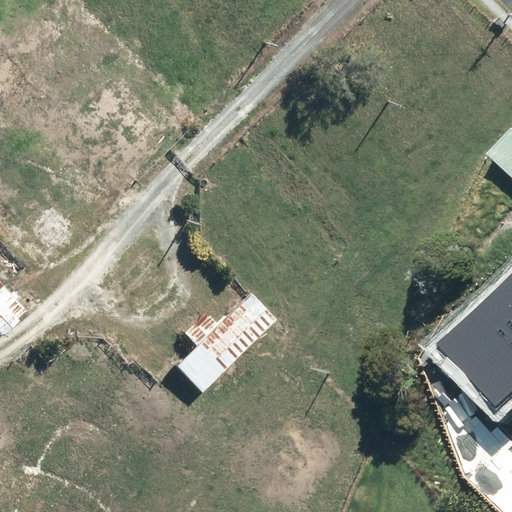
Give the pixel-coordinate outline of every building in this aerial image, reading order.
[(11,57),(0,68),(0,83),(7,90),(25,70),(11,57)] [(89,163),(103,176),(100,179),(116,195),(127,184),(124,181),(161,142),(152,134),(160,125),(110,78),(63,127),(94,157),(89,163)] [(511,133),(490,157),(511,177),(511,133)] [(0,236),(20,218),(0,197),(0,236)] [(0,283),(0,332),(1,334),(28,311),(18,300),(21,298),(15,292),(11,296),(0,283)] [(30,293),(20,301),(29,311),(39,303),(30,293)] [(190,345),(169,366),(194,392),(270,320),(244,293),(212,324),(202,313),(180,334),(190,345)] [(89,320),(72,336),(87,353),(105,336),(89,320)] [(147,398),(158,388),(147,375),(136,385),(147,398)] [(117,417),(125,427),(136,418),(127,408),(117,417)] [(279,433),(287,442),(265,463),(285,484),(322,449),(293,419),(279,433)] [(275,482),(269,488),(276,495),(282,489),(275,482)]
